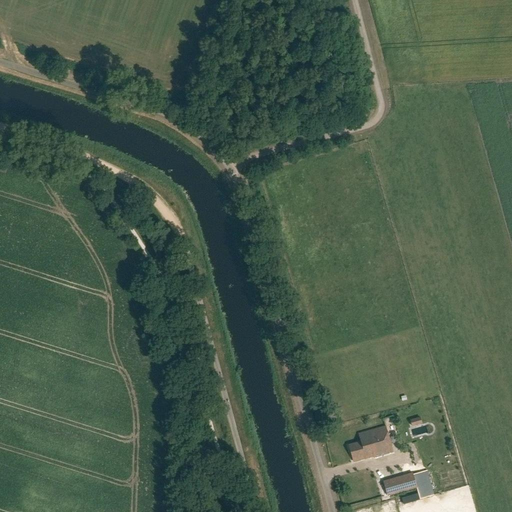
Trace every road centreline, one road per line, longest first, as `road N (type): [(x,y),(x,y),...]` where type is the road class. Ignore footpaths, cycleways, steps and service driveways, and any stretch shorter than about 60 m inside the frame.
road 1 (track): [(302,408),(227,164),(164,115),(0,64)]
road 2 (unclassified): [(168,217),(192,273),(255,511)]
road 3 (track): [(227,164),(354,130),(378,115),(354,0)]
road 4 (track): [(0,129),(114,173),(168,217)]
